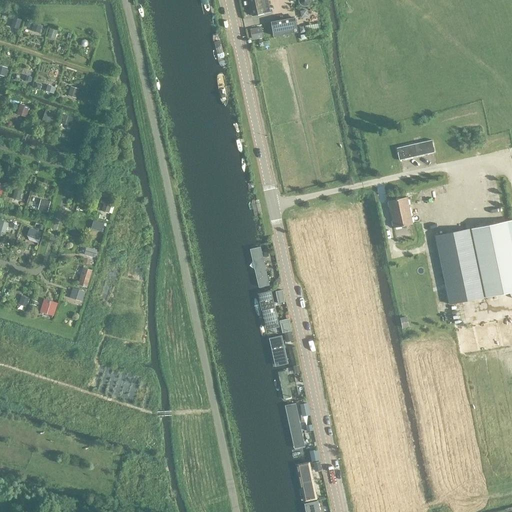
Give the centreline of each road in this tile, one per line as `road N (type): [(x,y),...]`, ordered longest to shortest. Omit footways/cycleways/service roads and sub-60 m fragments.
road 1 (tertiary): [(338,511),(230,0)]
road 2 (track): [(0,363),(156,414),(215,410)]
